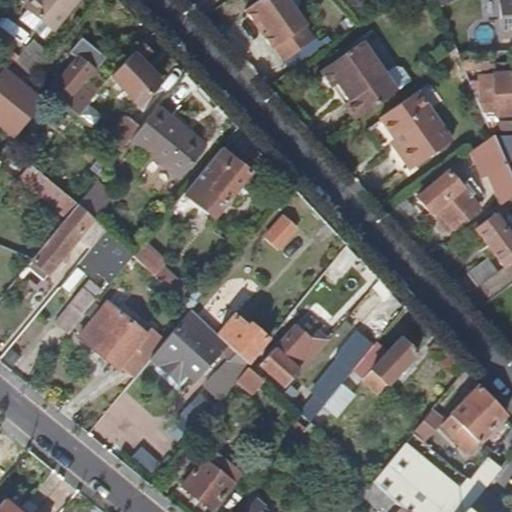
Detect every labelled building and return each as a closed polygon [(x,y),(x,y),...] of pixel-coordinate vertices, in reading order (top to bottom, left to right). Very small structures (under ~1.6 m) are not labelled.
[(50,32),(75,1),(74,0),(31,0),(24,10),(50,32)] [(306,26),(287,0),(260,0),(247,9),(275,48),(277,46),(286,60),(313,41),(304,28),(306,26)] [(462,1),(462,0),(435,0),(440,10),(454,4),(462,1)] [(511,0),(501,0),(503,20),(511,19),(511,0)] [(460,19),(454,4),(440,10),(447,25),(460,19)] [(511,36),(511,19),(503,20),(504,37),(511,36)] [(69,33),(73,28),(69,25),(64,30),(69,33)] [(152,36),(139,46),(153,64),(166,54),(152,36)] [(469,54),(461,36),(453,39),(460,55),(469,54)] [(84,83),(103,60),(79,40),(69,53),(76,59),(57,83),(64,88),(56,97),(80,117),(89,107),(87,105),(91,100),(97,94),(84,83)] [(31,77),(51,54),(34,41),(15,64),(31,77)] [(398,92),(362,42),(320,72),(333,89),(338,85),(361,118),(398,92)] [(161,83),(133,54),(118,70),(119,70),(129,79),(121,88),(139,105),(161,83)] [(490,69),(489,55),(466,56),(468,71),(490,69)] [(0,123),(15,135),(42,100),(5,71),(0,77),(0,123)] [(511,115),(511,73),(496,75),(498,117),(511,115)] [(478,111),(493,110),(492,74),(476,75),(478,111)] [(361,118),(338,85),(333,89),(356,122),(361,118)] [(454,141),(418,92),(380,119),(400,147),(396,149),(412,171),(454,141)] [(123,137),(97,116),(99,114),(90,106),(89,107),(80,117),(115,145),(123,137)] [(206,149),(182,129),(184,127),(159,107),(135,138),(182,177),(206,149)] [(511,198),(511,173),(495,136),(477,149),(502,205),(511,198)] [(250,173),(222,151),(192,188),(193,189),(188,195),(216,216),(250,173)] [(68,196),(31,165),(20,178),(57,209),(68,196)] [(478,208),(471,200),(480,192),(471,181),(461,189),(448,174),(418,200),(448,234),(478,208)] [(188,195),(193,189),(192,188),(190,187),(185,193),(186,194),(188,195)] [(102,207),(88,195),(79,205),(93,218),(102,207)] [(399,226),(415,211),(406,201),(388,214),(399,226)] [(93,218),(79,205),(33,261),(51,276),(80,240),(92,250),(108,232),(93,218)] [(511,238),(495,216),(478,230),(506,267),(511,263),(511,238)] [(279,251),(297,230),(283,218),(265,239),(279,251)] [(113,283),(134,257),(108,232),(92,250),(85,259),(113,283)] [(499,273),(489,260),(468,275),(478,288),(499,273)] [(85,315),(103,292),(91,283),(73,305),(85,315)] [(118,370),(147,337),(109,304),(81,337),(118,370)] [(219,336),(191,311),(160,349),(154,357),(192,389),(220,355),(226,360),(234,350),(219,336)] [(250,365),(269,342),(251,327),(250,329),(235,317),(219,336),(234,350),(250,365)] [(284,341),(292,332),(284,325),(275,334),(284,341)] [(293,365),(313,341),(296,327),(292,332),(284,341),(277,349),(269,342),(250,365),(261,376),(266,369),(286,386),(300,370),(293,365)] [(154,357),(160,349),(147,337),(118,370),(132,383),(154,357)] [(380,395),(418,354),(402,339),(364,381),(380,395)] [(346,380),(354,370),(339,358),(313,390),(317,394),(305,409),(310,414),(306,418),(311,423),(346,380)] [(254,392),(265,379),(261,376),(250,365),(238,379),(254,392)] [(321,432),(356,389),(346,380),(311,423),(321,432)] [(470,453),(507,416),(480,387),(442,426),(470,453)] [(292,445),(306,429),(298,422),(284,438),(292,445)] [(302,454),(316,438),(306,429),(292,445),(302,454)] [(467,511),(484,492),(502,471),(488,459),(470,481),(414,434),(374,483),(395,503),(403,511),(467,511)] [(214,505),(243,469),(216,447),(206,459),(205,457),(185,482),(214,505)] [(23,508),(28,511),(55,511),(60,505),(62,506),(68,496),(44,479),(23,508)] [(395,503),(374,483),(362,497),(378,511),(379,511),(384,508),(388,511),(395,503)] [(496,511),(501,506),(484,492),(467,511),(496,511)] [(261,511),(265,505),(257,498),(245,511),(261,511)] [(22,511),(23,509),(12,501),(7,501),(0,509),(0,511),(22,511)]
